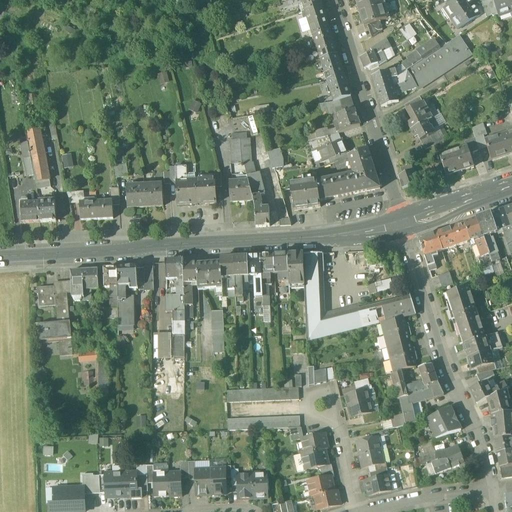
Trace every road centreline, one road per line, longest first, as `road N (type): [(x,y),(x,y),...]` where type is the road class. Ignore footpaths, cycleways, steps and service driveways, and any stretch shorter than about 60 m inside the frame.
road 1 (secondary): [(0,255),(335,235)]
road 2 (residential): [(404,231),(493,488)]
road 3 (residential): [(333,0),(400,212)]
road 4 (residential): [(362,511),(493,488)]
